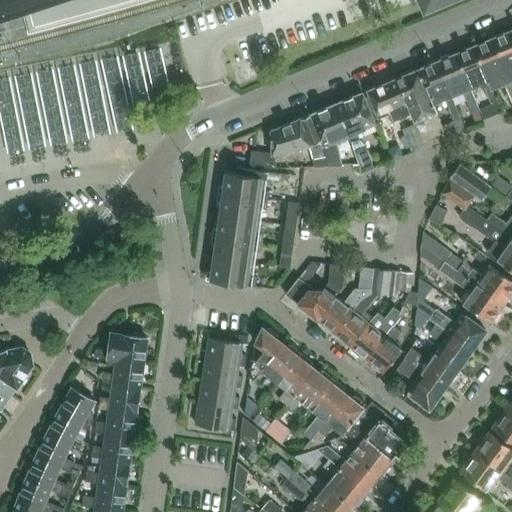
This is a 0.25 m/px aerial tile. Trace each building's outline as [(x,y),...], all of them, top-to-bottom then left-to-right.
[(0,0),(0,21),(22,14),(24,14),(65,1),(66,0),(0,0)] [(511,32),(511,30),(493,38),(510,80),(511,79),(511,32)] [(493,38),(474,46),(491,88),(492,87),(502,83),(511,104),(511,83),(510,80),(493,38)] [(0,150),(138,128),(131,89),(169,83),(163,42),(0,68),(0,150)] [(470,89),(482,83),(490,102),(497,100),(492,87),(491,88),(474,46),(468,48),(465,47),(459,49),(458,52),(456,53),(470,89)] [(462,92),(471,114),(480,112),(479,109),(470,89),(456,53),(450,55),(447,55),(441,57),(439,60),(437,61),(452,97),(462,92)] [(444,100),(449,110),(456,107),(437,61),(419,69),(433,105),(444,100)] [(410,108),(410,109),(415,122),(419,132),(428,128),(424,119),(437,113),(433,105),(419,69),(397,78),(410,108)] [(367,90),(371,99),(379,118),(388,114),(391,122),(410,114),(409,110),(410,109),(410,108),(397,78),(367,90)] [(376,125),(367,101),(363,92),(336,103),(351,140),(360,137),(358,132),(376,125)] [(487,127),(505,120),(497,102),(479,109),(480,112),(487,127)] [(323,146),(337,143),(350,140),(351,140),(336,103),(310,114),(323,146)] [(456,107),(449,110),(456,126),(462,123),(456,107)] [(312,148),(323,146),(310,114),(301,118),(312,144),(312,148)] [(272,154),(274,154),(309,146),(310,148),(312,148),(312,144),(301,118),(271,130),(272,152),(272,154)] [(425,146),(419,132),(415,122),(402,128),(412,152),(425,146)] [(329,166),(343,165),(337,143),(324,146),(329,166)] [(354,149),(360,165),(363,172),(375,167),(366,145),(354,149)] [(392,160),(402,156),(398,145),(388,150),(392,160)] [(324,146),(312,148),(310,148),(315,167),(329,166),(324,146)] [(251,150),(249,165),(277,169),(274,154),(272,154),(272,152),(251,150)] [(449,178),(457,184),(475,197),(481,201),(492,186),(460,163),(450,178),(449,178)] [(225,171),(222,193),(268,200),(269,190),(260,189),(261,178),(267,178),(268,171),(240,167),(239,173),(225,171)] [(498,176),(491,185),(492,186),(497,190),(504,180),(498,176)] [(467,205),(468,206),(475,197),(457,184),(449,178),(442,193),(442,194),(463,209),(467,205)] [(220,210),(219,215),(255,220),(257,208),(267,209),(268,200),(222,193),(220,210)] [(299,204),(288,203),(287,214),(297,215),(299,204)] [(436,204),(429,218),(440,224),(447,210),(436,204)] [(511,237),(486,219),(468,206),(467,205),(463,209),(459,216),(493,241),(487,250),(496,257),(511,269),(511,237)] [(511,215),(507,223),(491,212),(486,219),(511,237),(511,215)] [(297,215),(287,214),(285,225),(296,226),(297,215)] [(218,225),(216,236),(262,242),(263,233),(254,232),(254,230),(255,220),(219,215),(218,225)] [(283,242),(294,243),(295,231),(284,230),(283,242)] [(449,250),(423,231),(422,243),(445,260),(451,251),(449,250)] [(216,236),(213,257),(250,262),(251,250),(260,252),(262,242),(216,236)] [(294,243),(283,242),(281,254),(292,255),(294,243)] [(421,243),(421,256),(438,269),(445,260),(422,243),(421,243)] [(458,270),(504,303),(511,292),(511,278),(510,278),(489,263),(481,274),(451,251),(445,260),(458,270)] [(292,255),(281,254),(279,266),(290,267),(292,255)] [(213,257),(210,280),(215,280),(219,281),(256,286),(257,276),(248,275),(250,262),(213,257)] [(445,260),(438,269),(469,291),(462,302),(482,317),(490,323),(504,303),(458,270),(445,260)] [(310,263),(300,277),(307,282),(317,269),(310,263)] [(328,281),(321,290),(316,290),(307,282),(300,277),(299,276),(286,294),(307,310),(305,312),(313,319),(314,317),(318,319),(334,299),(336,296),(343,287),(345,265),(330,264),(328,281)] [(374,268),(360,267),(358,288),(359,288),(371,289),(374,268)] [(372,289),(372,293),(372,295),(377,295),(394,295),(399,290),(400,271),(374,268),(371,289),(372,289)] [(399,290),(410,291),(411,291),(414,272),(401,271),(399,290)] [(342,301),(336,296),(334,299),(318,319),(320,321),(319,323),(326,329),(328,327),(334,332),(360,298),(372,293),(372,289),(371,289),(359,288),(358,288),(353,288),(342,301)] [(411,291),(410,291),(402,307),(416,312),(417,305),(418,297),(418,293),(411,291)] [(334,332),(340,337),(338,339),(346,345),(348,343),(350,345),(369,322),(370,320),(371,321),(373,318),(365,311),(377,295),(372,295),(372,293),(360,298),(334,332)] [(417,305),(417,308),(428,318),(429,318),(434,310),(435,309),(418,297),(417,305)] [(369,322),(350,345),(353,347),(351,349),(359,355),(361,353),(367,358),(393,325),(394,325),(400,317),(398,315),(400,312),(393,306),(385,317),(378,312),(371,321),(370,320),(369,322)] [(417,308),(414,324),(420,328),(428,318),(417,308)] [(435,309),(434,310),(429,318),(435,323),(471,349),(477,341),(481,341),(485,335),(483,332),(486,329),(462,312),(455,322),(436,308),(435,309)] [(471,349),(435,323),(428,333),(441,342),(434,351),(457,368),(459,366),(463,366),(467,360),(466,357),(471,349)] [(383,371),(389,363),(401,348),(394,342),(402,331),(394,325),(393,325),(367,358),(373,363),(371,365),(379,371),(381,369),(383,371)] [(256,360),(252,360),(249,377),(253,380),(282,342),(276,337),(278,334),(268,326),(266,329),(262,327),(254,344),(263,351),(256,360)] [(111,335),(108,349),(96,348),(94,356),(107,358),(143,363),(147,337),(123,334),(123,335),(113,333),(111,335)] [(244,366),(246,354),(241,353),(243,342),(209,337),(206,359),(239,364),(239,365),(244,366)] [(282,342),(253,380),(260,385),(267,376),(276,383),(301,352),(289,343),(287,346),(282,342)] [(17,387),(32,364),(30,352),(22,347),(6,350),(0,351),(0,409),(1,411),(5,405),(4,404),(13,392),(13,393),(14,392),(11,390),(14,385),(17,387)] [(434,351),(428,360),(419,353),(419,352),(412,347),(404,359),(444,388),(449,380),(453,380),(457,374),(456,371),(457,368),(434,351)] [(277,399),(285,405),(315,368),(310,365),(313,361),(301,352),(276,383),(285,390),(277,399)] [(106,365),(115,366),(114,373),(104,372),(102,384),(112,385),(112,383),(140,387),(143,363),(107,358),(106,365)] [(239,364),(206,359),(203,381),(236,386),(241,387),(243,375),(238,375),(239,365),(239,364)] [(415,380),(414,382),(407,390),(429,408),(432,405),(435,405),(439,399),(438,396),(444,388),(404,359),(398,367),(415,380)] [(299,401),(309,409),(333,377),(322,368),(319,371),(315,368),(285,405),(292,411),(299,401)] [(310,440),(318,430),(347,393),(343,390),(345,387),(333,377),(309,409),(317,415),(302,433),(310,439),(310,440)] [(238,409),(239,400),(239,397),(234,396),(236,386),(203,381),(199,402),(233,407),(233,408),(238,409)] [(112,383),(112,385),(110,397),(100,396),(99,408),(108,410),(109,408),(136,412),(140,387),(112,383)] [(94,413),(89,411),(95,401),(72,388),(60,409),(83,422),(82,424),(91,429),(94,413)] [(303,450),(323,443),(322,440),(332,427),(341,434),(344,431),(346,428),(347,429),(351,424),(364,408),(363,407),(363,406),(365,403),(354,394),(351,397),(347,393),(318,430),(310,440),(310,439),(302,449),(303,450)] [(371,401),(365,408),(375,416),(381,409),(371,401)] [(233,407),(199,402),(196,424),(234,430),(236,418),(231,417),(233,408),(233,407)] [(109,408),(108,410),(107,422),(97,420),(95,432),(105,433),(105,432),(133,436),(136,412),(109,408)] [(351,424),(392,457),(396,453),(399,456),(408,444),(405,442),(405,441),(398,435),(390,428),(389,428),(390,426),(382,419),(381,421),(375,416),(365,408),(364,408),(351,424)] [(495,426),(493,428),(501,434),(511,441),(511,410),(508,408),(502,416),(499,417),(495,422),(495,426)] [(85,440),(76,436),(82,424),(83,422),(60,409),(48,431),(72,443),(71,446),(80,451),(85,440)] [(259,413),(253,420),(265,430),(271,422),(259,413)] [(271,422),(265,430),(270,434),(280,421),(275,418),(271,422)] [(398,435),(403,427),(396,421),(390,428),(398,435)] [(389,462),(392,457),(351,424),(347,429),(346,428),(344,431),(359,443),(352,451),(382,476),(392,464),(389,462)] [(242,426),(240,439),(256,452),(258,439),(242,426)] [(83,466),(65,457),(71,446),(72,443),(48,431),(37,454),(61,465),(60,468),(78,476),(83,466)] [(511,468),(507,465),(511,458),(511,446),(499,437),(491,431),(489,434),(486,435),(482,440),(482,443),(476,451),(511,478),(511,468)] [(105,432),(105,433),(103,446),(93,445),(92,457),(102,458),(102,457),(129,461),(133,436),(105,432)] [(344,460),(327,445),(317,449),(322,453),(366,489),(369,485),(373,487),(382,476),(352,451),(344,460)] [(258,454),(248,446),(240,455),(250,464),(258,454)] [(322,453),(317,449),(305,453),(301,454),(298,455),(295,458),(308,470),(309,469),(322,453)] [(463,469),(461,471),(469,477),(488,491),(498,478),(511,488),(511,478),(476,451),(470,460),(467,461),(463,466),(463,469)] [(73,487),(55,479),(60,468),(61,465),(37,454),(27,476),(52,487),(50,490),(69,498),(73,487)] [(102,457),(102,458),(101,462),(100,472),(94,471),(88,471),(87,470),(86,481),(98,483),(98,482),(126,486),(129,461),(102,457)] [(326,482),(356,507),(366,496),(362,493),(366,489),(329,459),(322,467),(332,475),(326,482)] [(249,471),(236,461),(233,487),(243,495),(245,496),(249,471)] [(326,482),(318,492),(293,470),(287,477),(312,497),(329,511),(351,511),(356,507),(326,482)] [(63,511),(65,508),(46,501),(50,490),(52,487),(27,476),(18,499),(42,509),(41,511),(63,511)] [(329,511),(312,497),(287,477),(280,485),(296,499),(297,498),(306,506),(300,511),(329,511)] [(483,498),(464,484),(456,478),(454,481),(451,482),(447,486),(447,490),(441,498),(459,511),(473,511),(483,498)] [(98,483),(96,497),(84,495),(82,506),(94,508),(95,506),(122,510),(126,486),(98,482),(98,483)] [(241,511),(243,495),(233,487),(230,509),(233,511),(241,511)] [(459,511),(441,498),(435,506),(432,507),(428,511),(459,511)] [(41,511),(42,509),(18,499),(13,511),(41,511)] [(268,500),(261,509),(264,511),(281,511),(282,511),(268,500)]
